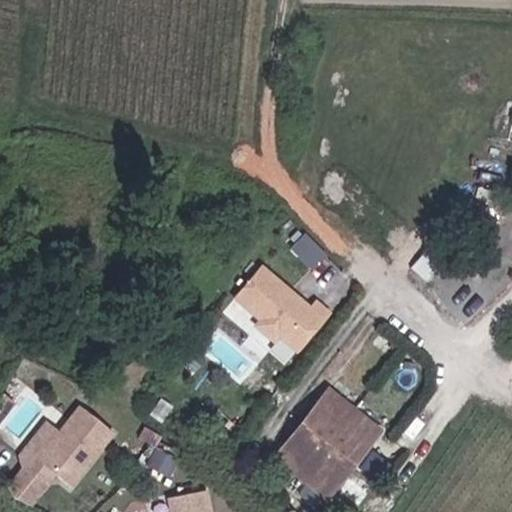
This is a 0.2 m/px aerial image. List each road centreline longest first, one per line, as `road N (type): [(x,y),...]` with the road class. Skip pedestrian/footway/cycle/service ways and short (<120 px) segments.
road 1 (track): [(511,306),(467,354),(448,415),(402,487)]
road 2 (unknown): [(473,347),(446,346),(345,276)]
